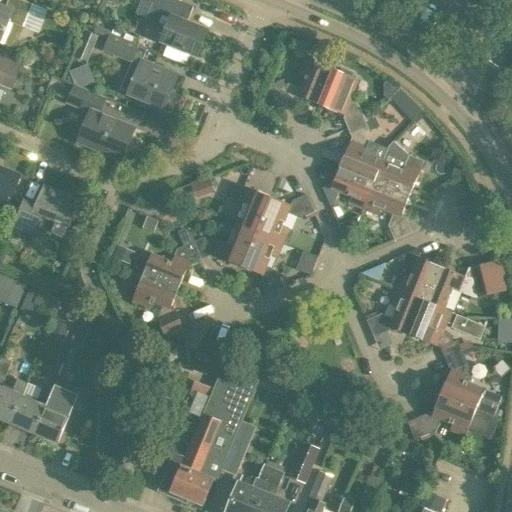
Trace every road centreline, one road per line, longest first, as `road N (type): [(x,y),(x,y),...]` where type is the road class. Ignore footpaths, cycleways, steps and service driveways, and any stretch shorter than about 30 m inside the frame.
road 1 (residential): [(0,131),(116,181),(177,169),(201,156),(218,126)]
road 2 (residential): [(338,274),(300,158),(218,126)]
road 3 (primary): [(459,100),(382,40),(293,0)]
road 4 (residential): [(218,126),(262,0)]
road 5 (residential): [(401,381),(378,374),(338,274)]
road 6 (residential): [(216,304),(245,313),(338,274)]
road 7 (residential): [(338,274),(448,226)]
